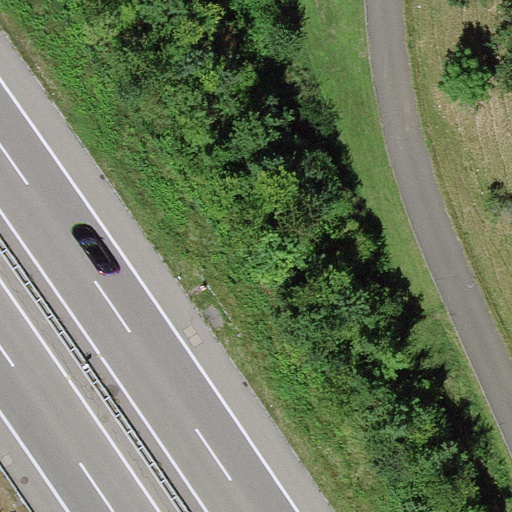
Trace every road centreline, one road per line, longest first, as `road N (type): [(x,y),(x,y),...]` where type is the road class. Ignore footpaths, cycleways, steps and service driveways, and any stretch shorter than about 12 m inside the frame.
road 1 (track): [(511,440),(414,211),(371,0)]
road 2 (motorway): [(254,511),(0,142)]
road 3 (motorway): [(0,346),(112,511)]
